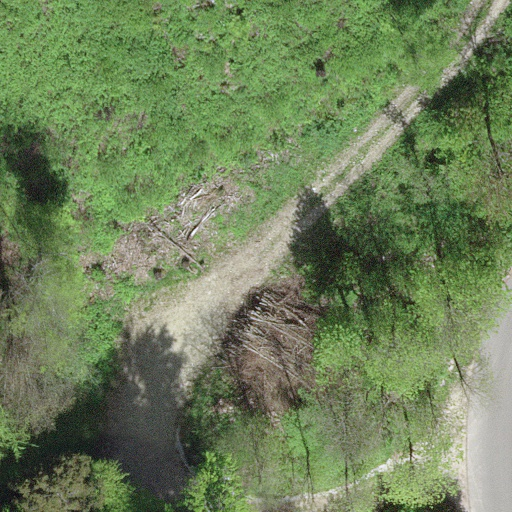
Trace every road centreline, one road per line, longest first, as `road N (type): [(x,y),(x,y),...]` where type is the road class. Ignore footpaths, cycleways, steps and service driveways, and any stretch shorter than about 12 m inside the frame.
road 1 (track): [(496,0),(470,50),(380,148),(201,296),(174,343),(160,397),(167,506)]
road 2 (track): [(289,511),(359,495),(474,430)]
road 3 (unclassified): [(490,511),(474,430),(482,389),(511,323)]
